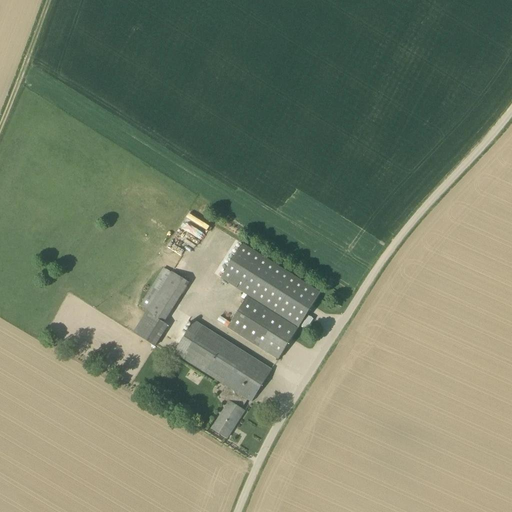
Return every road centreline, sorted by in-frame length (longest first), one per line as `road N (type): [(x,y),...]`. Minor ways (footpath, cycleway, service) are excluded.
road 1 (unclassified): [(239,511),(269,441),(413,220),(511,112)]
road 2 (track): [(50,0),(0,127)]
